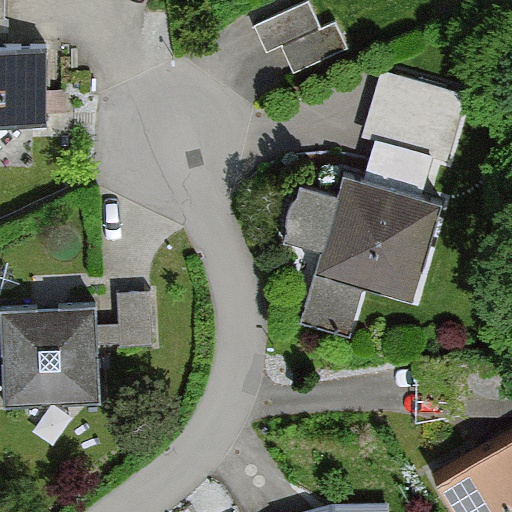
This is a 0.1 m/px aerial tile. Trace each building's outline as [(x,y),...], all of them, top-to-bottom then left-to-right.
[(336,26),(320,33),(308,7),(256,30),(269,60),(282,54),(292,77),(348,52),(336,26)] [(51,50),(0,49),(0,121),(50,122),(51,50)] [(468,99),(382,72),(360,141),(380,146),(369,182),(358,178),(352,199),(310,186),(292,245),(330,256),(309,323),(357,338),(373,287),(419,301),(450,203),(425,196),(437,158),(449,162),(468,99)] [(106,314),(12,315),(13,408),(107,407),(106,314)] [(507,355),(454,359),(459,424),(511,420),(507,355)] [(511,511),(511,442),(441,482),(458,511),(511,511)]
